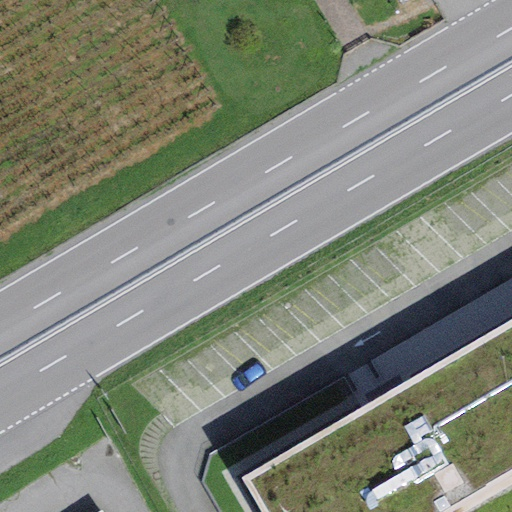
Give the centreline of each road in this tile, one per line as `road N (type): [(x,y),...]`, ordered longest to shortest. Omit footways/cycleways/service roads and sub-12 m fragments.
road 1 (primary): [(0,401),(511,98)]
road 2 (primary): [(511,24),(0,323)]
